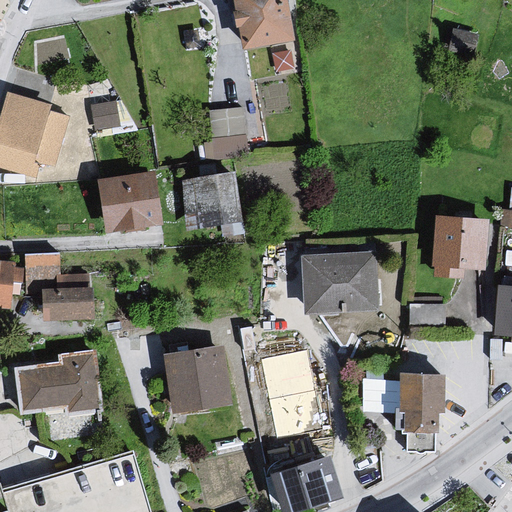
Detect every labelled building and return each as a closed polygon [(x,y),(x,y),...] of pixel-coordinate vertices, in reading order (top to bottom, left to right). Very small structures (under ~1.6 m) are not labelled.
[(273,0),(218,0),(229,51),(281,43),(273,0)] [(65,118),(3,96),(0,105),(0,176),(25,182),(50,174),(65,118)] [(93,100),(95,125),(119,123),(117,98),(93,100)] [(247,103),(206,105),(209,156),(249,154),(247,103)] [(232,219),(225,174),(174,182),(182,227),(232,219)] [(146,175),(85,183),(84,211),(96,238),(107,235),(149,227),(146,175)] [(487,224),(440,221),(437,274),(460,275),(461,268),(484,269),(487,224)] [(369,255),(290,257),(294,317),(372,314),(369,255)] [(0,263),(0,311),(15,313),(18,299),(24,299),(29,273),(19,271),(18,265),(0,263)] [(96,288),(45,292),(48,322),(99,318),(96,288)] [(511,292),(503,292),(500,334),(511,334),(511,292)] [(225,348),(167,356),(177,414),(234,410),(225,348)] [(62,367),(20,373),(24,416),(68,410),(70,417),(103,413),(95,353),(62,356),(62,367)] [(393,407),(394,375),(365,374),(364,406),(393,407)] [(452,379),(405,377),(400,398),(403,406),(412,417),(411,435),(438,436),(445,430),(446,425),(450,422),(452,379)] [(303,426),(263,437),(268,465),(313,454),(303,426)] [(331,463),(274,480),(284,511),(299,511),(342,500),(331,463)] [(0,511),(8,511),(2,491),(0,487),(0,511)]
